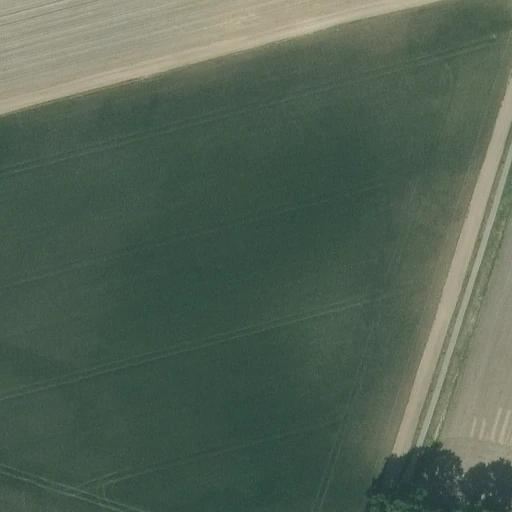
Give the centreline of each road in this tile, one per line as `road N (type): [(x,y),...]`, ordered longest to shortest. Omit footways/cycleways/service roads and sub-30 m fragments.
road 1 (track): [(380,511),(511,90)]
road 2 (track): [(0,104),(392,0)]
